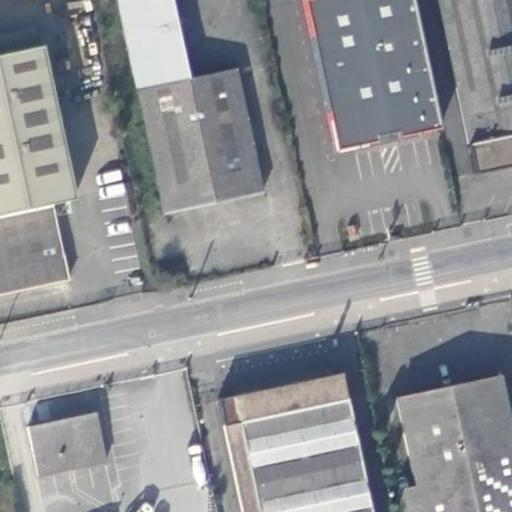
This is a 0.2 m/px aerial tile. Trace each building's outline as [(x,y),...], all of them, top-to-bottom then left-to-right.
[(119,0),(164,212),(262,191),(236,67),(188,77),(171,0),(119,0)] [(305,0),(335,148),(406,133),(404,124),(434,118),(408,0),(305,0)] [(511,0),(439,0),(476,172),(511,164),(511,0)] [(0,55),(40,47),(39,37),(0,44),(0,55)] [(0,217),(51,206),(73,202),(42,47),(40,47),(0,55),(0,217)] [(0,294),(67,280),(51,206),(0,217),(0,294)] [(239,511),(370,511),(340,371),(284,383),(215,399),(239,511)] [(393,397),(412,485),(417,511),(511,511),(511,444),(498,375),(393,397)] [(27,424),(37,475),(105,461),(95,410),(27,424)] [(417,511),(412,485),(393,489),(397,511),(417,511)]
